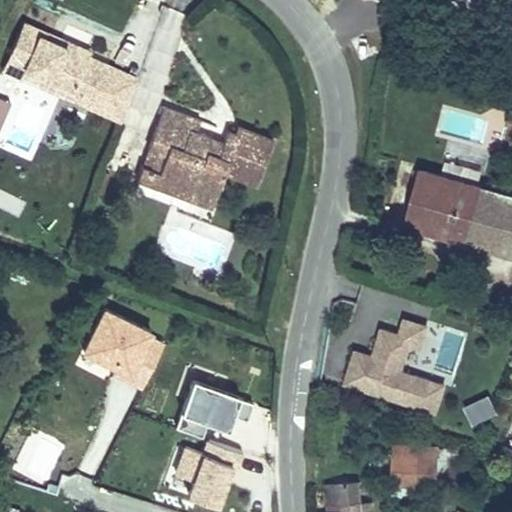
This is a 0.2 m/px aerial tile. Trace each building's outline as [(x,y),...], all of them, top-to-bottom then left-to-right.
[(46,29),(23,20),(10,56),(31,63),(28,69),(56,80),(52,88),(82,99),(85,92),(98,96),(108,64),(87,58),(89,52),(43,35),(46,29)] [(92,46),(46,29),(43,35),(89,52),(92,46)] [(110,60),(89,52),(87,58),(108,64),(110,60)] [(31,63),(10,56),(5,68),(52,88),(56,80),(28,69),(31,63)] [(98,96),(85,92),(82,99),(94,104),(98,96)] [(163,105),(148,147),(165,153),(159,171),(142,165),(137,179),(138,179),(135,186),(185,205),(187,198),(211,206),(224,172),(256,183),(273,138),(237,125),(234,132),(227,129),(218,154),(206,150),(211,136),(196,131),(200,119),(163,105)] [(148,147),(142,165),(159,171),(165,153),(148,147)] [(405,221),(501,248),(511,209),(488,203),(492,188),(420,168),(405,221)] [(511,193),(492,188),(488,203),(511,209),(501,248),(511,250),(511,193)] [(462,275),(442,269),(438,283),(458,289),(462,275)] [(347,347),(343,381),(437,392),(441,363),(396,358),(399,330),(410,331),(412,309),(390,306),(388,323),(369,320),(365,349),(347,347)] [(489,391),(463,404),(472,423),(498,410),(489,391)] [(332,442),(350,443),(351,413),(334,412),(332,442)] [(205,438),(201,449),(235,461),(239,450),(205,438)] [(160,486),(216,505),(231,461),(174,442),(160,486)] [(437,445),(390,446),(391,485),(438,484),(437,445)] [(360,511),(357,479),(326,483),(328,511),(360,511)]
